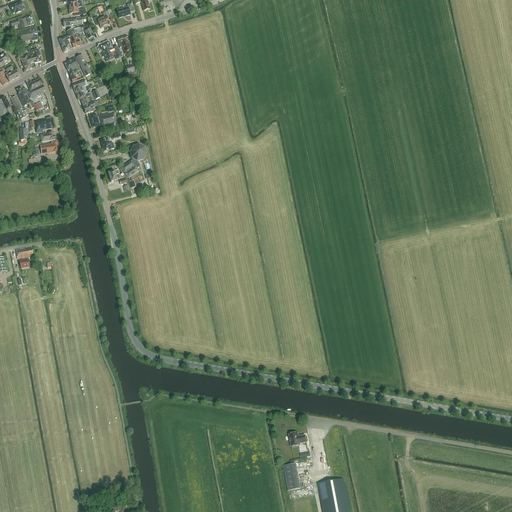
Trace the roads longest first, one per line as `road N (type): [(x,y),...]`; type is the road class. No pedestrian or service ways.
road 1 (tertiary): [(511,419),(146,353),(130,331),(116,246),(58,60)]
road 2 (unclassified): [(511,453),(313,418)]
road 3 (tertiary): [(58,60),(218,0)]
